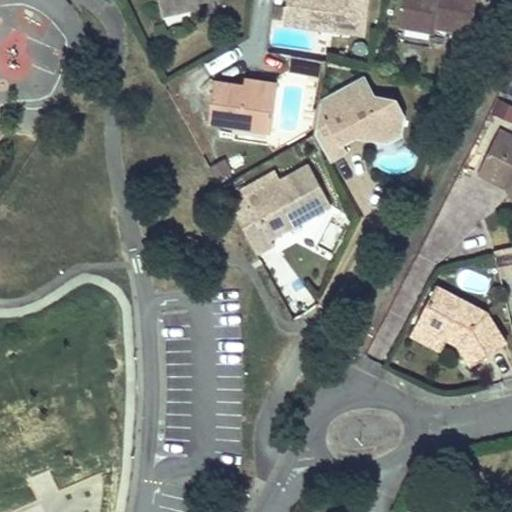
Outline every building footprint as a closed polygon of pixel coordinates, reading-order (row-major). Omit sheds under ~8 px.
[(196,0),(182,0),(158,6),(159,14),(197,5),(196,0)] [(285,0),(283,22),(299,24),(309,14),(336,18),(343,30),(359,32),(363,0),(285,0)] [(400,0),(397,23),(431,29),(432,22),(469,28),(473,0),(400,0)] [(309,14),(299,24),(343,30),(336,18),(309,14)] [(303,71),(306,55),(289,53),(286,68),(303,71)] [(317,73),(319,58),(306,55),(303,71),(317,73)] [(244,74),(243,82),(275,86),(276,79),(244,74)] [(208,119),(237,123),(269,128),(275,86),(243,82),(213,77),(208,119)] [(316,113),(312,131),(328,159),(345,148),(341,141),(352,135),(357,133),(355,128),(362,124),(387,128),(390,98),(370,96),(360,78),(317,102),(316,113)] [(357,133),(352,135),(384,140),(397,135),(400,114),(390,98),(387,128),(362,124),(355,128),(357,133)] [(511,107),(500,102),(494,114),(511,122),(511,107)] [(269,128),(237,123),(236,135),(268,140),(269,128)] [(478,171),(494,179),(497,172),(511,180),(511,181),(509,187),(507,193),(511,195),(511,133),(500,128),(478,171)] [(209,169),(216,184),(233,177),(226,161),(209,169)] [(244,197),(231,205),(256,250),(272,242),(269,235),(309,213),(329,202),(307,163),(277,179),(276,180),(281,186),(264,195),(261,188),(244,197)] [(240,189),(244,197),(261,188),(264,195),(281,186),(276,180),(277,179),(273,171),(240,189)] [(511,180),(497,172),(494,179),(509,187),(511,181),(511,180)] [(497,261),(500,272),(511,269),(511,245),(495,249),(497,261)] [(260,298),(272,295),(263,262),(251,265),(260,298)] [(435,284),(416,319),(444,335),(446,331),(467,365),(503,341),(484,312),(435,284)] [(444,335),(416,319),(409,332),(437,348),(444,335)]
